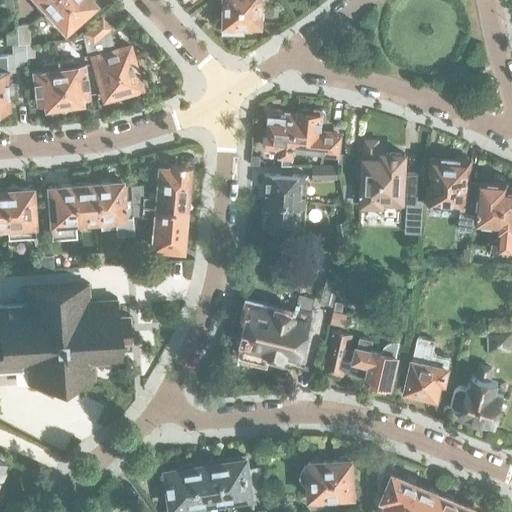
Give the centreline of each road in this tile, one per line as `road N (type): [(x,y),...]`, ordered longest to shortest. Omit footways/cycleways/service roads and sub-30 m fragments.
road 1 (residential): [(511,473),(362,420),(317,413),(202,420),(165,402)]
road 2 (residential): [(165,402),(203,321),(224,186),(228,93)]
road 3 (residential): [(0,148),(120,138),(228,93)]
road 4 (residential): [(296,51),(313,70),(487,124),(511,122)]
road 5 (residential): [(56,511),(88,468),(165,402)]
road 6 (residential): [(228,93),(147,0)]
